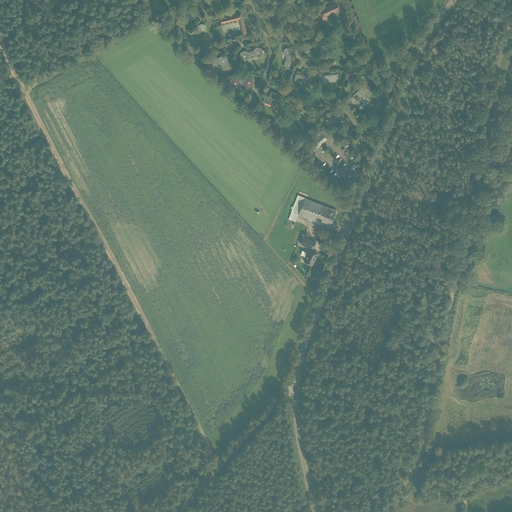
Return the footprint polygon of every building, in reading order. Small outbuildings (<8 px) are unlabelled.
[(332,14),(337,12),(337,13),(343,11),(338,1),(328,6),(332,14)] [(328,6),(318,10),(322,20),(327,18),(327,16),(332,14),(328,6)] [(187,15),(187,16),(188,17),(188,18),(189,19),(190,19),(191,20),(192,20),(193,20),(194,19),(195,19),(195,18),(196,17),(196,16),(196,15),(196,14),(195,14),(195,13),(194,12),(193,12),(192,11),(191,11),(190,12),(189,12),(188,13),(188,14),(187,15)] [(220,19),(221,24),(239,20),(243,35),(247,34),(242,14),(226,17),(223,17),(223,18),(220,19)] [(197,28),(197,29),(198,30),(198,31),(199,31),(200,32),(201,32),(202,32),(203,32),(204,32),(205,31),(206,30),(206,29),(206,28),(206,27),(205,26),(205,25),(204,25),(204,24),(203,24),(202,24),(201,24),(200,24),(199,25),(198,25),(198,26),(197,27),(197,28)] [(317,41),(302,45),(304,52),(319,48),(317,41)] [(252,57),(255,56),(256,57),(257,57),(258,57),(259,57),(260,57),(261,56),(262,55),(262,54),(263,53),(263,52),(262,51),(262,50),(261,49),(260,48),(259,48),(258,48),(257,48),(256,48),(255,49),(254,49),(254,50),(253,50),(250,51),(252,57)] [(291,58),(291,55),(291,54),(291,53),(291,52),(291,51),(291,50),(290,49),(289,48),(288,48),(287,48),(286,48),(285,49),(284,49),(284,50),(283,51),(283,52),(283,53),(284,54),(284,55),(285,56),(286,59),(291,58)] [(250,51),(247,52),(246,52),(245,51),(244,51),(243,51),(242,52),(241,53),(240,54),(240,55),(240,56),(240,57),(240,58),(241,59),(241,60),(242,60),(243,61),(244,61),(245,61),(246,60),(247,60),(248,59),(249,58),(252,57),(250,51)] [(216,58),(213,58),(212,57),(211,56),(210,56),(209,56),(208,56),(207,56),(206,57),(206,58),(205,58),(205,59),(204,60),(204,61),(205,62),(205,63),(206,64),(206,65),(207,65),(208,66),(209,66),(210,66),(211,65),(212,65),(213,64),(216,64),(216,58)] [(216,64),(219,64),(220,65),(221,65),(222,66),(223,66),(224,66),(225,65),(226,65),(227,64),(227,63),(228,62),(228,61),(228,60),(228,59),(227,58),(226,57),(225,56),(224,56),(223,56),(222,56),(221,56),(220,57),(219,58),(216,58),(216,64)] [(286,59),(286,61),(285,62),(285,63),(284,63),(284,64),(284,65),(284,66),(285,67),(286,68),(287,68),(287,69),(288,69),(289,69),(290,68),(291,68),(291,67),(292,67),(292,66),(292,65),(292,64),(292,63),(291,62),(291,58),(286,59)] [(361,67),(365,75),(369,73),(365,65),(361,67)] [(296,74),(294,81),(307,84),(309,84),(311,77),(296,74)] [(322,76),(322,83),(338,81),(337,74),(322,76)] [(242,85),(245,85),(246,86),(247,87),(248,87),(249,87),(250,86),(251,86),(252,85),(253,84),(253,83),(253,82),(253,81),(253,80),(252,79),(251,78),(250,78),(250,77),(249,77),(248,77),(247,78),(246,78),(245,79),(244,80),(242,80),(242,85)] [(242,80),(239,80),(238,79),(237,78),(236,78),(235,78),(234,78),(233,78),(232,79),(231,79),(230,80),(230,81),(230,82),(230,83),(230,84),(230,85),(231,86),(232,86),(233,87),(234,87),(235,87),(236,87),(237,87),(238,86),(239,85),(242,85),(242,80)] [(365,101),(363,100),(372,92),(365,85),(348,101),(345,104),(347,107),(350,104),(352,106),(355,103),(358,107),(359,107),(365,101)] [(263,102),(277,108),(280,101),(265,96),(263,102)] [(342,117),(336,110),(334,112),(333,111),(328,116),(331,120),(327,123),(329,126),(330,125),(333,128),(339,122),(337,120),(338,119),(339,119),(342,117)] [(296,114),(303,128),(309,125),(302,111),(296,114)] [(314,143),(310,147),(313,151),(327,140),(326,139),(331,134),(325,128),(321,131),(320,130),(310,139),(314,143)] [(298,215),(330,227),(336,211),(298,196),(289,219),(295,222),(298,215)] [(313,249),(316,242),(303,237),(300,244),(313,249)] [(316,259),(317,254),(308,250),(304,262),(305,262),(305,263),(307,264),(308,263),(312,265),(314,261),(315,258),(316,259)]
